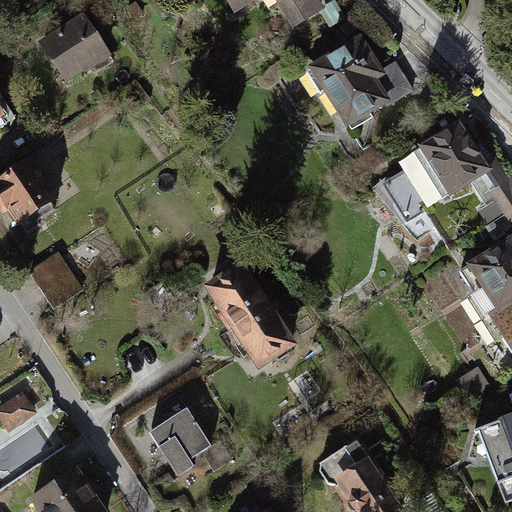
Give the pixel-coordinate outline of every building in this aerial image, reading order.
[(322,8),(316,0),(219,0),(232,18),(258,0),(274,0),(294,28),(322,8)] [(86,18),(42,49),(71,90),(115,58),(86,18)] [(358,41),(306,74),(347,138),(417,93),(395,59),(377,70),(358,41)] [(407,171),(384,188),(407,224),(470,189),(506,214),(511,219),(511,166),(509,162),(463,117),(401,162),(407,171)] [(0,214),(12,232),(56,203),(27,160),(0,177),(0,214)] [(511,243),(465,271),(511,352),(511,243)] [(59,255),(30,274),(54,310),(83,291),(59,255)] [(201,286),(229,330),(269,305),(240,261),(201,286)] [(258,376),(298,349),(269,305),(229,330),(258,376)] [(20,395),(0,408),(0,427),(5,436),(34,417),(20,395)] [(211,448),(184,409),(144,437),(177,483),(193,472),(188,464),(211,448)] [(505,496),(511,494),(511,422),(482,432),(505,496)] [(401,511),(369,462),(335,484),(353,511),(401,511)] [(92,511),(64,474),(21,506),(24,511),(92,511)]
